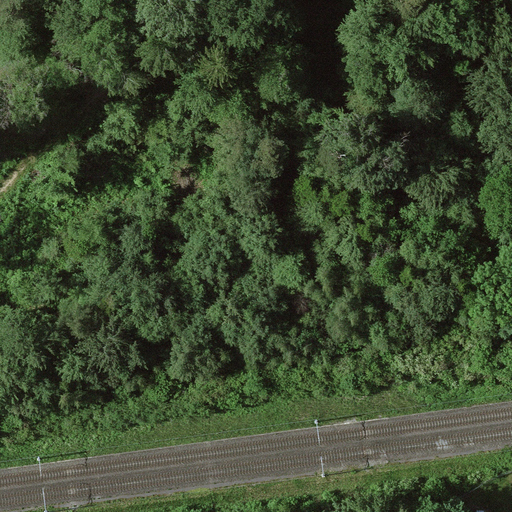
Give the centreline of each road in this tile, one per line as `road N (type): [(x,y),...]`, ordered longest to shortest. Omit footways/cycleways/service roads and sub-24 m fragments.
road 1 (track): [(254,0),(155,73),(86,103),(0,191)]
road 2 (track): [(482,0),(303,0)]
